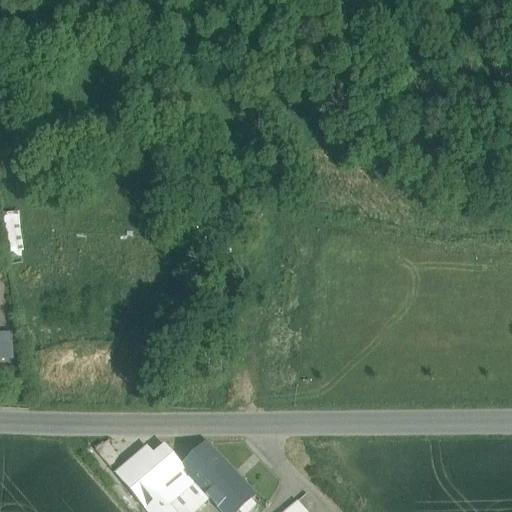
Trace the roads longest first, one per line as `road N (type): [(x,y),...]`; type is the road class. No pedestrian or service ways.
road 1 (unclassified): [(0,422),(511,422)]
road 2 (track): [(136,0),(0,30)]
